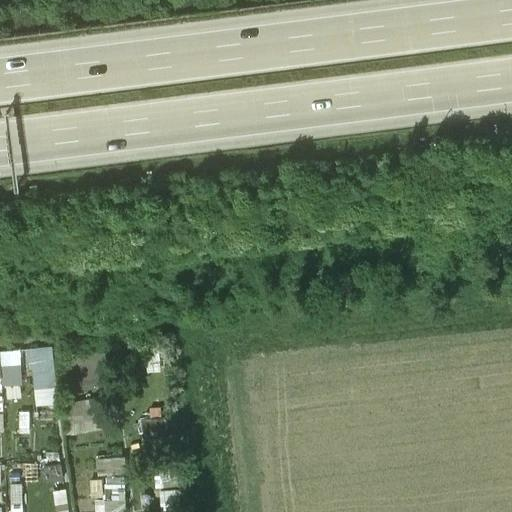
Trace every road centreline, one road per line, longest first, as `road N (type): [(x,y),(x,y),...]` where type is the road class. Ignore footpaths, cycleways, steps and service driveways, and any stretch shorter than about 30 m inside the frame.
road 1 (motorway): [(0,140),(511,75)]
road 2 (motorway): [(511,12),(0,76)]
